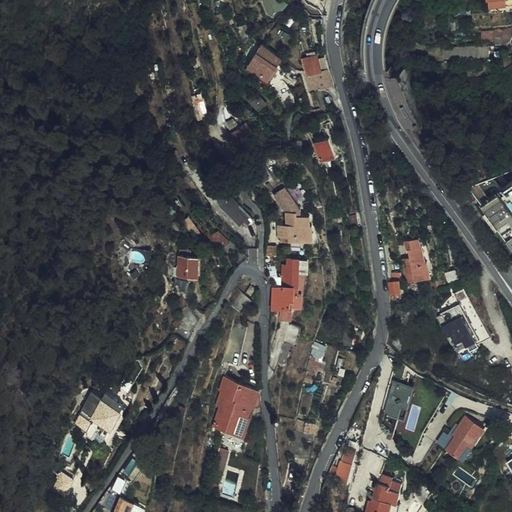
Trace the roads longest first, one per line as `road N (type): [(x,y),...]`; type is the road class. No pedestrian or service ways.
road 1 (residential): [(276,511),(264,289),(248,272),(230,287),(87,511)]
road 2 (residential): [(335,0),(333,45),(366,191),(380,334),(305,511)]
road 3 (primary): [(511,295),(383,110),(372,53),(386,0)]
